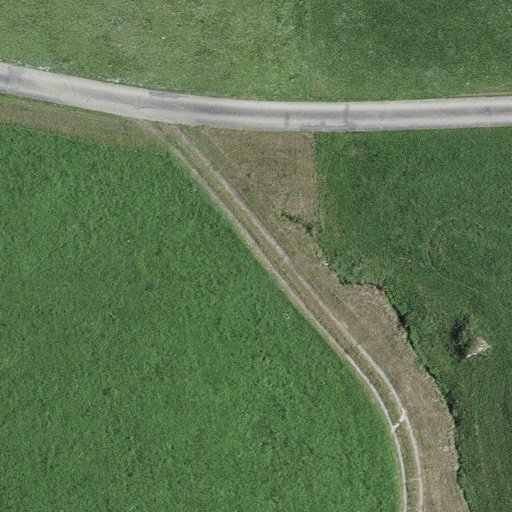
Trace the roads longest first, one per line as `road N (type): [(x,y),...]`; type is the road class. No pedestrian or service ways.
road 1 (track): [(511,116),(255,123),(0,82)]
road 2 (track): [(138,107),(362,370),(406,487),(401,511)]
